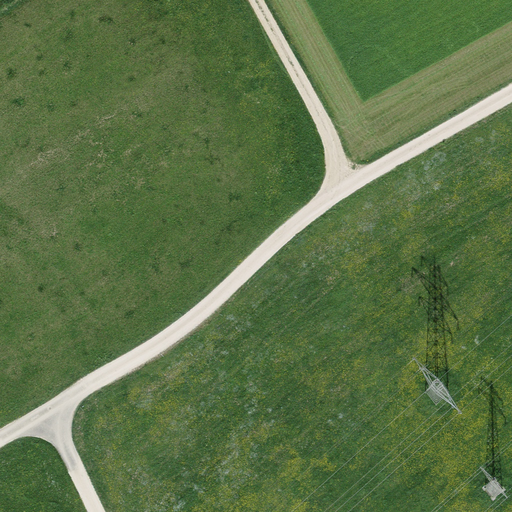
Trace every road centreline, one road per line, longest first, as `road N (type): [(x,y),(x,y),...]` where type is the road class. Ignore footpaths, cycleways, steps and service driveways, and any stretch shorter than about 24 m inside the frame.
road 1 (track): [(0,438),(181,327),(312,210),(511,93)]
road 2 (track): [(345,188),(320,114),(257,0)]
